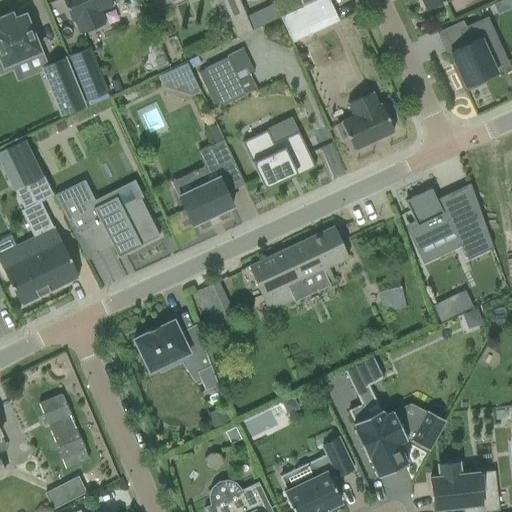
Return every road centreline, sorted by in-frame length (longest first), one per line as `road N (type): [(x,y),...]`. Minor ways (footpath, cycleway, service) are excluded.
road 1 (residential): [(75,323),(444,150)]
road 2 (residential): [(75,323),(152,511)]
road 3 (residential): [(377,0),(444,150)]
